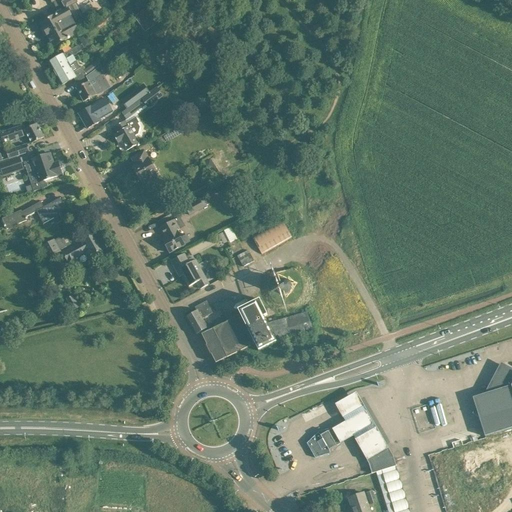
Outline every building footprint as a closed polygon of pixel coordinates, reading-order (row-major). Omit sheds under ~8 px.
[(59,13),(41,23),(43,28),(41,29),(45,37),(47,36),(54,47),(77,34),(76,30),(82,27),(79,21),(85,18),(77,3),(75,0),(51,0),(53,2),(56,6),(55,6),(59,13)] [(131,0),(139,10),(148,2),(146,0),(131,0)] [(143,17),(152,28),(158,22),(150,12),(151,11),(148,6),(140,12),(144,17),(143,17)] [(97,24),(99,28),(106,23),(104,19),(97,24)] [(81,41),(85,48),(91,44),(87,37),(81,41)] [(49,62),(55,74),(70,65),(77,61),(74,57),(77,56),(76,54),(81,50),(78,45),(49,62)] [(86,84),(77,88),(84,102),(93,97),(96,95),(97,96),(110,88),(103,76),(122,62),(116,54),(101,66),(98,68),(102,74),(89,82),(86,84)] [(85,72),(82,67),(80,68),(77,61),(70,65),(55,74),(62,85),(85,72)] [(117,74),(111,76),(114,85),(120,83),(117,74)] [(156,88),(147,95),(143,98),(149,106),(162,96),(156,88)] [(136,91),(121,102),(127,109),(135,103),(136,102),(141,98),(136,91)] [(136,102),(135,103),(127,109),(123,112),(122,113),(126,119),(138,110),(137,109),(140,107),(141,106),(145,103),(141,99),(140,99),(136,102)] [(99,102),(87,109),(78,114),(87,129),(101,121),(104,125),(109,122),(107,117),(108,117),(99,102)] [(137,145),(140,149),(143,146),(141,143),(139,144),(135,136),(138,134),(140,127),(138,123),(139,123),(136,117),(126,123),(125,121),(115,127),(118,133),(114,136),(118,143),(122,140),(128,150),(137,145)] [(28,128),(25,130),(24,127),(16,130),(15,127),(0,133),(4,144),(10,142),(27,136),(32,144),(35,142),(44,137),(37,124),(28,128)] [(230,140),(216,147),(226,168),(241,161),(230,140)] [(9,159),(30,152),(27,144),(6,151),(9,159)] [(148,144),(143,146),(140,149),(142,153),(132,158),(136,165),(133,167),(142,183),(145,181),(147,185),(159,178),(144,152),(151,148),(148,144)] [(50,153),(24,162),(28,174),(35,171),(39,182),(44,181),(58,176),(58,175),(62,173),(58,162),(54,164),(50,153)] [(0,163),(0,166),(3,176),(24,168),(20,157),(0,163)] [(199,179),(205,175),(199,166),(193,170),(199,179)] [(39,182),(31,185),(33,191),(37,190),(41,189),(47,187),(44,181),(39,182)] [(255,200),(251,194),(244,197),(248,204),(255,200)] [(44,207),(41,202),(22,212),(22,210),(2,218),(7,229),(27,220),(26,217),(37,211),(44,224),(54,218),(57,224),(71,216),(65,206),(63,207),(59,199),(61,198),(44,207)] [(203,200),(201,201),(200,199),(185,207),(190,216),(204,208),(204,209),(207,207),(203,200)] [(292,238),(282,219),(252,236),(262,255),(292,238)] [(168,223),(159,228),(164,238),(162,239),(164,243),(166,246),(164,248),(166,251),(169,252),(169,253),(178,248),(187,244),(190,242),(187,234),(181,237),(178,230),(180,229),(175,220),(168,223)] [(97,233),(88,238),(82,242),(63,253),(68,262),(87,251),(90,257),(106,248),(97,233)] [(67,237),(41,243),(42,246),(49,258),(61,251),(60,250),(71,244),(67,237)] [(247,251),(238,256),(243,267),(254,261),(248,250),(247,251)] [(180,278),(184,275),(189,286),(196,282),(200,289),(209,284),(196,260),(190,263),(185,254),(171,261),(180,278)] [(278,289),(278,291),(279,292),(280,293),(280,294),(281,294),(282,295),(283,295),(284,295),(285,295),(286,295),(288,295),(289,294),(290,294),(291,293),(292,292),(293,290),(293,289),(293,288),(294,288),(294,287),(293,286),(293,285),(293,284),(293,283),(292,283),(291,282),(291,281),(290,280),(289,280),(288,279),(287,279),(285,279),(284,279),(283,279),(282,280),(281,280),(280,281),(279,282),(279,283),(278,284),(277,285),(277,286),(277,287),(277,288),(277,289),(278,289)] [(67,299),(73,309),(79,306),(78,304),(74,298),(73,295),(67,299)] [(313,332),(310,322),(307,312),(267,323),(264,317),(267,315),(259,299),(238,310),(241,315),(202,334),(216,363),(227,357),(255,344),(259,350),(276,342),(276,343),(313,332)] [(197,311),(195,312),(186,317),(185,317),(196,335),(208,328),(203,319),(202,318),(214,312),(207,300),(204,302),(195,307),(197,311)] [(221,308),(218,302),(212,304),(216,310),(221,308)] [(472,413),(479,417),(485,436),(511,427),(511,369),(505,366),(499,380),(501,388),(473,397),(476,407),(472,413)] [(344,422),(334,428),(343,442),(353,436),(366,459),(388,447),(356,392),(334,405),(344,422)] [(428,405),(412,409),(419,433),(435,429),(428,405)] [(329,450),(343,442),(334,428),(321,435),(318,432),(307,443),(315,458),(330,454),(329,450)] [(372,474),(376,472),(388,511),(395,511),(383,474),(397,470),(396,466),(396,465),(394,461),(393,456),(388,447),(366,459),(369,464),(370,468),(372,474)] [(366,492),(370,504),(377,502),(372,490),(366,492)] [(370,511),(367,502),(364,493),(349,498),(353,511),(370,511)]
